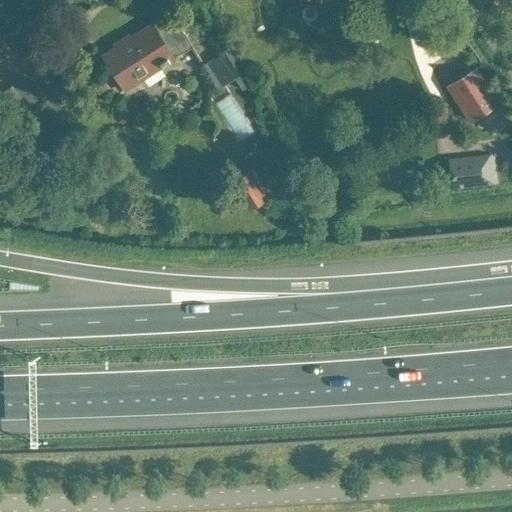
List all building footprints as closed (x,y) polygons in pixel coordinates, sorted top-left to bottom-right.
[(171,12),(101,56),(123,90),(192,46),(171,12)] [(227,49),(202,64),(218,89),(243,73),(227,49)] [(496,102),(476,69),(448,86),(468,119),(496,102)] [(23,79),(11,86),(26,110),(38,102),(23,79)] [(0,95),(14,118),(26,110),(11,86),(0,93),(0,95)] [(509,122),(502,110),(484,121),(491,133),(509,122)] [(495,152),(449,157),(452,185),(498,180),(495,152)] [(251,170),(233,181),(249,208),(267,196),(251,170)]
